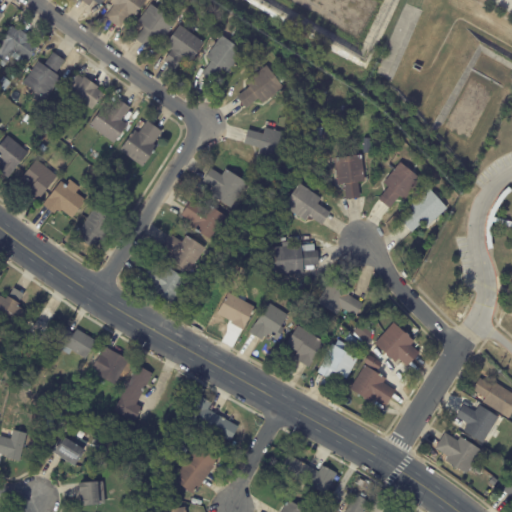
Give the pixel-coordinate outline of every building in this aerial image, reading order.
[(120,28),(106,18),(115,5),(111,3),(113,0),(148,0),(134,19),(130,17),(122,29),(120,28)] [(146,47),(135,40),(143,30),(142,29),(144,27),(138,23),(151,5),(176,24),(164,41),(163,41),(159,46),(153,41),(148,49),(146,47)] [(191,63),(191,64),(184,59),(177,68),(165,60),(172,50),(166,46),(181,25),(205,43),(191,63)] [(0,43),(13,26),(19,31),(20,29),(34,39),(33,41),(39,46),(25,66),(12,56),(4,67),(0,64),(0,43)] [(211,81),(203,74),(212,62),(207,58),(222,36),(245,53),(229,74),(223,70),(214,82),(211,81)] [(54,53),(65,61),(56,74),(61,77),(46,99),(34,91),(31,96),(26,92),(29,87),(24,83),(39,62),(45,66),(54,52),(54,53)] [(284,87),(263,104),(259,99),(247,108),(238,97),(251,87),(247,82),(267,66),(284,87)] [(104,94),(93,109),(65,89),(76,74),(81,77),(82,75),(98,86),(96,88),(104,94)] [(1,88),(8,79),(12,82),(5,91),(1,88)] [(120,100),(131,108),(122,121),(128,125),(114,144),(90,126),(104,107),(110,112),(119,99),(120,100)] [(25,114),(34,121),(31,126),(21,119),(25,114)] [(150,122),(164,133),(155,145),(159,148),(144,168),(121,150),(131,137),(130,136),(135,130),(139,133),(148,121),(150,122)] [(274,131),(291,136),(283,162),(258,155),(260,149),(244,145),(248,131),(263,135),(265,129),(274,131)] [(22,148),(28,153),(8,178),(0,171),(0,166),(2,164),(0,162),(0,146),(8,136),(22,148)] [(43,145),(47,148),(44,153),(39,149),(43,145)] [(364,169),(366,182),(359,183),(361,198),(347,200),(345,184),(339,185),(336,159),(363,156),(364,169)] [(51,171),(58,177),(39,203),(28,194),(32,188),(22,180),(37,160),(51,171)] [(407,200),(406,202),(401,197),(391,209),(380,200),(390,188),(385,184),(401,163),(423,181),(407,200)] [(205,180),(211,170),(222,177),(226,170),(248,184),(232,209),(210,195),(214,189),(203,183),(205,180)] [(67,186),(86,200),(73,218),(62,210),(61,212),(58,210),(55,214),(43,206),(61,182),(67,186)] [(309,190),(322,199),(318,205),(331,214),(323,226),(311,217),(307,222),(285,206),(301,184),(309,190)] [(443,195),(448,200),(446,201),(450,205),(447,207),(448,209),(440,216),(443,219),(429,233),(422,225),(413,233),(404,222),(416,211),(411,206),(431,189),(438,198),(442,194),(443,195)] [(199,234),(196,232),(196,231),(190,228),(193,224),(180,216),(190,201),(202,208),(205,204),(227,217),(212,241),(199,234)] [(100,244),(80,232),(96,206),(116,219),(100,244)] [(187,236),(206,248),(190,273),(171,261),(175,255),(162,247),(170,235),(183,243),(187,236)] [(302,246),(303,252),(319,251),(320,265),(304,267),(305,273),(278,276),(276,248),(302,246)] [(189,280),(174,304),(153,291),(156,287),(143,279),(153,264),(166,272),(168,267),(189,280)] [(352,297),(365,305),(358,318),(343,309),(339,315),(319,304),(335,278),(353,289),(349,296),(352,297)] [(15,287),(25,293),(20,301),(21,301),(19,304),(25,308),(15,325),(0,316),(0,295),(1,294),(6,298),(9,294),(10,294),(14,287),(15,287)] [(242,329),(232,324),(233,323),(218,315),(230,293),(256,308),(254,312),(256,313),(254,316),(254,315),(245,331),(242,329)] [(265,338),(264,338),(262,342),(250,334),(270,303),(289,316),(282,327),(286,329),(278,342),(274,339),(268,335),(266,339),(265,338)] [(40,315),(49,321),(48,323),(50,324),(48,327),(52,330),(43,346),(29,338),(29,337),(20,332),(31,313),(38,318),(40,315)] [(405,316),(411,322),(408,325),(401,319),(405,316)] [(417,355),(406,367),(398,360),(395,363),(387,357),(388,356),(374,344),(392,323),(413,342),(410,346),(418,354),(417,355)] [(310,368),(297,360),(300,357),(297,356),(299,353),(288,346),(300,326),(326,342),(310,368)] [(72,349),(59,342),(67,329),(74,333),(77,328),(97,340),(86,357),(72,349)] [(335,345),(359,359),(347,379),(335,373),(331,380),(319,374),(334,345),(335,345)] [(128,360),(114,384),(98,375),(99,372),(92,368),(100,355),(106,359),(111,350),(128,360)] [(376,368),(366,361),(369,356),(379,363),(376,368)] [(153,373),(137,403),(143,407),(135,422),(114,410),(119,399),(120,400),(139,365),(153,373)] [(386,381),(385,384),(397,391),(387,407),(375,400),(373,404),(369,401),(368,403),(364,401),(366,399),(351,390),(366,366),(381,376),(382,374),(385,376),(384,378),(387,379),(386,381)] [(495,382),(511,392),(511,410),(508,417),(484,402),(486,397),(473,389),(481,378),(493,386),(495,382)] [(210,402),(212,403),(208,410),(238,428),(230,441),(186,415),(198,395),(210,402)] [(498,420),(484,442),(465,430),(469,423),(458,415),(465,404),(476,411),(480,404),(500,417),(498,420)] [(20,459),(5,455),(5,454),(0,453),(0,436),(1,433),(12,436),(14,429),(27,433),(20,459)] [(86,449),(75,466),(52,451),(62,434),(86,449)] [(481,452),(468,474),(446,461),(449,456),(437,448),(445,434),(459,441),(461,437),(482,450),(481,452)] [(127,451),(133,445),(137,450),(130,456),(126,451),(127,451)] [(210,474),(194,494),(174,479),(199,445),(220,461),(210,474)] [(308,466),(319,472),(323,465),(336,473),(324,494),(282,469),(290,455),(308,466)] [(499,472),(504,465),(508,468),(504,475),(499,472)] [(511,478),(502,491),(511,499),(511,478)] [(100,504),(81,506),(79,483),(98,481),(100,504)] [(345,511),(355,495),(370,503),(364,511),(345,511)] [(282,511),(289,500),(309,511),(282,511)]
